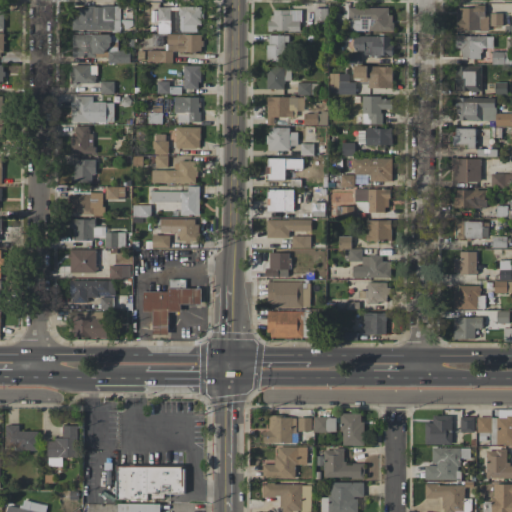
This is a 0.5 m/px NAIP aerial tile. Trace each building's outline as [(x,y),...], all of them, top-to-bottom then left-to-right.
[(121,7),(72,6),(71,29),(120,31),(121,7)] [(201,31),(200,6),(179,7),(179,32),(201,31)] [(170,7),(157,7),(158,33),(170,33),(170,7)] [(391,31),(391,7),(349,7),(349,31),(391,31)] [(456,31),(489,31),(489,16),(485,16),(485,7),(456,7),(456,31)] [(270,9),(269,31),(300,31),(301,10),(270,9)] [(319,20),(327,20),(327,9),(319,10),(319,20)] [(502,13),(489,13),(490,26),(503,26),(502,13)] [(72,35),(72,57),(107,57),(107,64),(130,63),(130,51),(117,51),(117,42),(112,42),(111,34),(72,35)] [(167,52),(201,52),(201,35),(167,34),(167,52)] [(266,61),(287,62),(288,35),(267,35),(266,61)] [(481,59),(481,48),(493,48),(493,36),(456,35),(455,49),(461,49),(461,58),(481,59)] [(354,36),(354,51),(363,51),(363,55),(391,56),(391,37),(354,36)] [(173,62),(172,50),(147,51),(147,62),(173,62)] [(492,64),(507,64),(508,52),(492,52),(492,64)] [(71,83),(96,83),(96,65),(72,65),(71,83)] [(199,65),(183,66),(184,89),(200,89),(199,65)] [(368,88),(392,88),(392,67),(354,66),(354,81),(368,81),(368,88)] [(481,91),(481,66),(455,66),(455,91),(481,91)] [(285,67),(266,67),(266,89),(284,89),(285,67)] [(354,94),(354,82),(349,82),(349,74),(329,73),(329,94),(354,94)] [(169,82),(157,81),(157,93),(168,94),(169,82)] [(316,83),(297,83),(298,95),(316,94),(316,83)] [(495,83),(495,94),(507,94),(507,83),(495,83)] [(72,122),(113,123),(114,102),(92,102),(92,96),(72,96),(72,122)] [(174,113),(177,113),(176,122),(199,122),(200,97),(174,96),(174,113)] [(274,117),(293,117),(293,110),(303,111),(304,97),(267,96),(266,124),(274,124),(274,117)] [(382,124),(382,109),(392,109),(391,97),(361,97),(362,124),(382,124)] [(495,97),(456,98),(456,121),(495,120),(496,126),(511,125),(511,113),(495,114),(495,97)] [(148,124),(162,124),(162,112),(147,112),(148,124)] [(327,113),(304,112),(304,124),(327,125),(327,113)] [(92,154),(92,126),(72,126),(72,153),(92,154)] [(200,127),(176,127),(175,148),(200,148),(200,127)] [(392,144),(391,128),(358,129),(358,145),(392,144)] [(475,128),(453,128),(454,146),(475,146),(475,128)] [(267,151),(290,150),(290,145),(297,145),(297,129),(267,129),(267,151)] [(167,155),(167,134),(153,134),(153,155),(167,155)] [(343,155),(353,155),(353,143),(343,142),(343,155)] [(168,156),(155,155),(155,167),(167,168),(168,156)] [(302,159),(267,158),(267,179),(285,180),(285,168),(302,169),(302,159)] [(391,181),(391,158),(353,158),(353,174),(369,174),(369,181),(391,181)] [(481,159),(452,158),(452,181),(480,181),(481,159)] [(94,159),(74,159),(74,184),(94,184),(94,159)] [(173,170),(151,170),(151,183),(197,183),(197,162),(174,161),(173,170)] [(491,187),(511,187),(511,173),(491,174),(491,187)] [(353,175),(341,175),(341,186),(353,186),(353,175)] [(187,192),(151,191),(150,202),(179,202),(179,215),(199,216),(199,186),(188,186),(187,192)] [(124,187),(106,187),(107,198),(124,197),(124,187)] [(388,189),(355,189),(355,211),(388,212),(388,189)] [(486,208),(486,190),(454,189),(454,207),(486,208)] [(267,211),(293,211),(294,190),(267,190),(267,211)] [(103,192),(72,193),(72,215),(103,215),(103,192)] [(150,205),(132,205),(132,216),(150,217),(150,205)] [(197,219),(160,218),(160,233),(178,233),(178,241),(197,241),(197,219)] [(72,240),(102,239),(102,227),(95,227),(95,219),(71,219),(72,240)] [(266,238),(289,238),(289,231),(311,231),(310,219),(266,220),(266,238)] [(391,220),(365,220),(366,241),(391,240),(391,220)] [(488,222),(457,221),(456,238),(488,239),(488,222)] [(125,233),(106,232),(105,247),(124,248),(125,233)] [(169,248),(169,235),(151,235),(152,248),(169,248)] [(310,236),(291,236),(291,247),(310,248),(310,236)] [(70,272),(96,273),(96,250),(70,249),(70,272)] [(390,278),(390,261),(382,261),(382,256),(361,256),(361,249),(348,249),(348,260),(361,260),(361,266),(352,266),(352,278),(390,278)] [(476,274),(476,251),(461,252),(461,259),(454,259),(454,274),(476,274)] [(265,277),(289,277),(289,252),(269,252),(269,268),(265,268),(265,277)] [(511,260),(499,260),(499,279),(510,280),(511,260)] [(130,266),(110,265),(109,277),(130,278),(130,266)] [(69,281),(70,303),(88,303),(88,298),(100,297),(100,309),(114,308),(113,280),(69,281)] [(494,292),(511,292),(511,281),(494,281),(494,292)] [(309,282),(267,282),(268,308),(310,307),(309,282)] [(387,282),(367,283),(368,292),(367,292),(367,303),(388,303),(387,282)] [(480,285),(454,286),(454,310),(485,309),(485,295),(480,295),(480,285)] [(143,291),(143,311),(152,312),(152,334),(168,334),(168,312),(181,312),(181,304),(201,304),(201,288),(166,288),(166,292),(143,291)] [(106,338),(107,312),(74,311),(73,337),(106,338)] [(268,338),(311,337),(310,311),(267,312),(268,338)] [(386,335),(386,313),(363,312),(363,334),(386,335)] [(453,339),(475,339),(475,328),(482,328),(483,317),(453,317),(453,339)] [(476,432),(491,432),(491,445),(511,444),(511,410),(498,410),(498,417),(476,417),(476,432)] [(342,445),(363,445),(363,413),(342,413),(342,445)] [(263,443),(297,443),(296,416),(268,417),(269,431),(263,431),(263,443)] [(425,422),(424,444),(451,444),(452,416),(432,416),(432,423),(425,422)] [(315,432),(335,432),(335,417),(315,417),(315,432)] [(474,417),(460,417),(460,432),(474,433),(474,417)] [(311,418),(297,418),(297,431),(311,431),(311,418)] [(38,451),(38,431),(19,431),(19,425),(6,425),(5,450),(38,451)] [(77,425),(63,425),(63,439),(47,439),(48,466),(62,466),(62,457),(77,457),(77,425)] [(489,433),(477,433),(477,443),(489,443),(489,433)] [(295,478),(295,464),(307,464),(306,447),(275,447),(276,464),(262,464),(262,478),(295,478)] [(424,465),(425,480),(460,480),(459,447),(431,448),(432,465),(424,465)] [(344,449),(324,449),(323,477),(363,478),(364,463),(343,462),(344,449)] [(511,478),(511,463),(506,464),(506,450),(487,449),(486,478),(511,478)] [(117,499),(148,499),(148,495),(184,495),(185,467),(117,467),(117,499)] [(363,483),(330,483),(329,497),(320,497),(320,511),(356,511),(357,497),(363,497),(363,483)] [(511,511),(511,483),(493,483),(491,511),(511,511)] [(311,511),(310,484),(262,484),(262,497),(280,497),(280,511),(311,511)] [(464,484),(424,485),(425,499),(442,498),(442,511),(470,511),(470,499),(464,499),(464,484)] [(7,505),(5,511),(44,511),(46,505),(22,500),(20,508),(7,505)]
